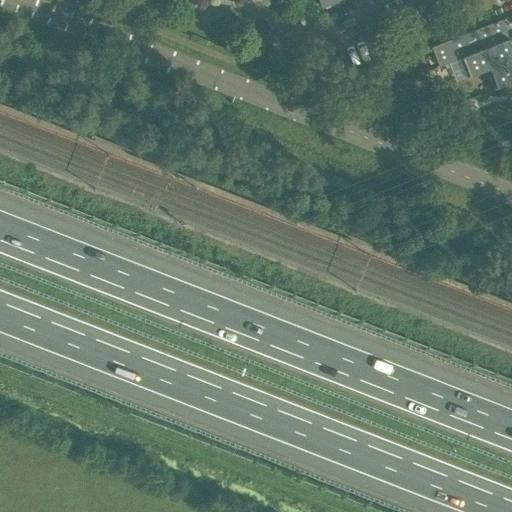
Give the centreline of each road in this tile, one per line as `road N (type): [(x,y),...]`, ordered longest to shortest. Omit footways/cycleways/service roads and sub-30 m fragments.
road 1 (motorway): [(0,310),(511,510)]
road 2 (motorway): [(511,432),(0,233)]
road 3 (tertiary): [(511,195),(10,0)]
road 4 (residential): [(288,21),(298,37),(315,41),(426,0)]
